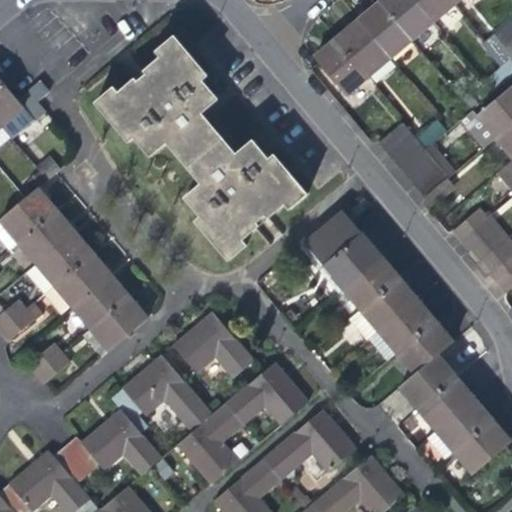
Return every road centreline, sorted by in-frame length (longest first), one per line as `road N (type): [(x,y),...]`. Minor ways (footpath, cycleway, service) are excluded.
road 1 (residential): [(256,36),(491,318),(511,388)]
road 2 (unknown): [(205,511),(333,387)]
